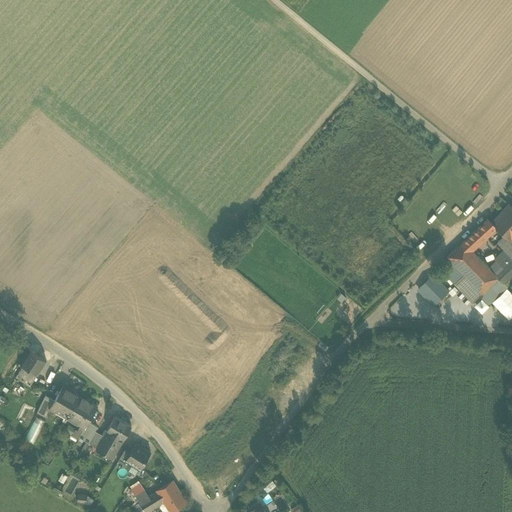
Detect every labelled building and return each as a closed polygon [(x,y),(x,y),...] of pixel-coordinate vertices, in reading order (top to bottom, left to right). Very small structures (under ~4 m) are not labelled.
[(453,174),(446,182),(454,189),(461,181),(453,174)] [(504,236),(510,242),(511,240),(511,206),(509,204),(491,223),(490,223),(496,229),(504,236)] [(478,228),(487,237),(496,229),(490,223),(491,223),(487,219),(478,228)] [(473,233),(481,242),(487,237),(478,228),(473,233)] [(481,242),(473,233),(463,242),(472,251),(481,242)] [(511,258),(511,261),(497,277),(498,277),(504,283),(511,275),(511,240),(510,242),(504,236),(497,242),(504,250),(511,258)] [(464,274),(481,293),(498,277),(497,277),(488,268),(472,251),(463,242),(447,256),(450,260),(456,266),(464,274)] [(511,261),(511,258),(504,250),(494,259),(496,261),(488,268),(497,277),(511,261)] [(464,274),(456,266),(450,260),(441,268),(455,282),(460,277),(464,274)] [(449,289),(432,272),(416,288),(432,305),(449,289)] [(464,274),(460,277),(455,282),(473,301),(480,295),(481,293),(464,274)] [(481,293),(480,295),(488,304),(507,287),(504,283),(498,277),(481,293)] [(20,363),(23,365),(37,374),(46,360),(29,349),(20,363)] [(32,382),(37,374),(23,365),(18,373),(32,382)] [(67,417),(68,416),(80,395),(75,392),(74,390),(70,387),(67,388),(63,386),(54,400),(50,408),(54,410),(56,410),(58,409),(64,412),(65,415),(67,417)] [(37,412),(45,417),(50,408),(54,400),(45,395),(37,412)] [(97,406),(80,395),(68,416),(85,426),(88,421),(97,406)] [(33,441),(44,419),(35,415),(25,437),(33,441)] [(107,430),(123,439),(131,425),(125,422),(126,421),(121,418),(120,419),(115,416),(107,430)] [(101,434),(95,431),(97,427),(88,421),(85,426),(79,437),(88,442),(94,446),(101,434)] [(113,457),(123,439),(107,430),(104,436),(101,434),(94,446),(113,457)] [(128,462),(140,469),(150,452),(136,442),(130,452),(125,460),(128,462)] [(118,460),(126,465),(128,462),(125,460),(130,452),(125,449),(118,460)] [(172,481),(158,490),(165,501),(171,510),(185,501),(172,481)] [(136,497),(139,501),(149,496),(140,483),(131,489),(136,497)] [(147,511),(151,510),(165,501),(158,490),(149,496),(139,501),(138,502),(145,511),(147,511)] [(139,511),(145,511),(138,502),(136,504),(134,505),(139,511)]
